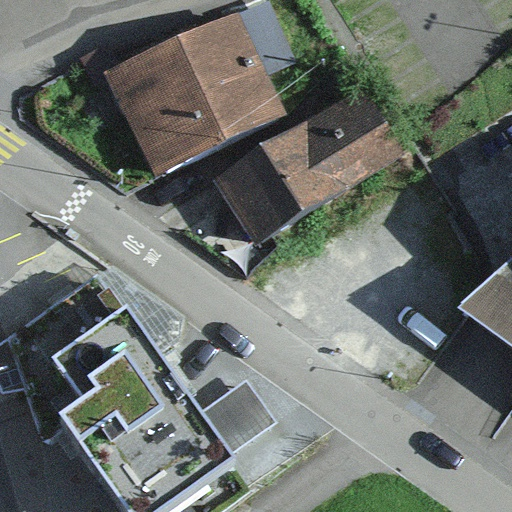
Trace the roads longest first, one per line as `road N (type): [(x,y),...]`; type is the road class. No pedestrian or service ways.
road 1 (residential): [(0,151),(497,511)]
road 2 (residential): [(0,85),(60,50),(214,0)]
